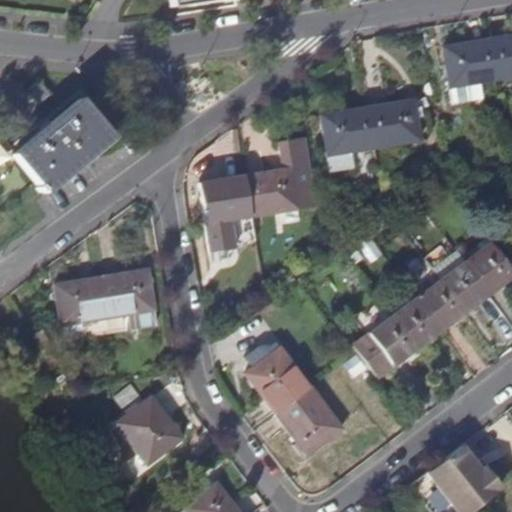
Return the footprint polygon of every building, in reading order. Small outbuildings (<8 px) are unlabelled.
[(511,34),(487,39),(494,79),(511,75),(511,34)] [(494,79),(487,39),(441,46),(448,86),(450,102),(479,97),(476,81),(494,79)] [(476,81),(479,97),(496,94),(494,79),(476,81)] [(30,186),(37,195),(111,136),(81,98),(8,157),(30,186)] [(368,108),(375,147),(418,140),(411,100),(368,108)] [(375,147),(368,108),(319,116),(328,171),(351,168),(349,151),(375,147)] [(316,205),(305,139),(277,143),(281,164),(285,163),(286,169),(243,176),(245,189),(249,216),(272,212),(274,212),(296,208),(316,205)] [(378,163),(375,147),(349,151),(351,168),(378,163)] [(245,189),(243,176),(198,183),(204,223),(205,223),(228,220),(249,216),(245,189)] [(298,220),(296,208),(274,212),(276,224),(298,220)] [(230,231),(228,220),(205,223),(207,235),(230,231)] [(462,262),(485,293),(501,281),(503,280),(510,275),(486,243),(462,262)] [(431,271),(438,280),(462,262),(455,253),(431,271)] [(438,280),(462,311),(470,305),(470,304),(485,293),(462,262),(438,280)] [(402,281),(414,298),(438,329),(453,318),(454,318),(462,311),(438,280),(431,271),(425,263),(402,281)] [(99,278),(106,318),(128,314),(130,332),(155,328),(145,270),(99,278)] [(106,318),(99,278),(53,285),(59,325),(106,318)] [(390,316),(414,348),(422,341),(423,340),(438,329),(414,298),(390,316)] [(350,347),(374,377),(405,354),(406,354),(414,348),(390,316),(350,347)] [(274,414),(308,388),(278,347),(243,374),(274,414)] [(113,397),(126,414),(142,402),(129,385),(113,397)] [(308,388),(274,414),(304,454),(339,429),(308,388)] [(148,397),(142,402),(126,414),(114,424),(145,464),(180,438),(148,397)] [(454,448),(424,471),(450,505),(455,511),(466,511),(499,487),(482,466),(475,472),(470,465),(473,463),(459,444),(454,448)] [(424,471),(408,484),(429,511),(441,511),(450,505),(424,471)] [(184,511),(235,511),(214,484),(182,508),(184,511)]
